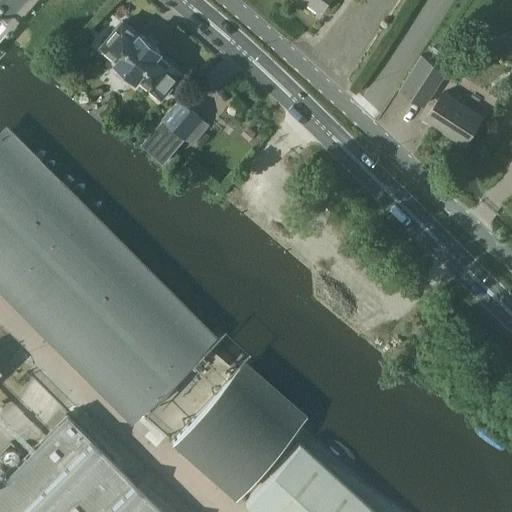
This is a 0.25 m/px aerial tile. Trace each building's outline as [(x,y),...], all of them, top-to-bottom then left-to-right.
[(305,0),(320,11),(328,0),(305,0)] [(138,32),(124,19),(103,44),(117,57),(116,59),(140,79),(141,77),(163,96),(184,71),(162,52),(163,50),(140,30),(138,32)] [(423,52),(400,88),(425,104),(449,69),(423,52)] [(465,142),(482,114),(444,89),(426,118),(465,142)] [(181,99),(143,144),(164,162),(203,117),(181,99)] [(0,144),(0,271),(140,412),(179,374),(192,360),(201,352),(201,351),(204,349),(0,144)] [(284,436),(221,380),(170,438),(234,493),(284,436)] [(0,480),(0,511),(164,511),(67,414),(0,480)] [(376,511),(300,441),(245,501),(257,511),(376,511)]
